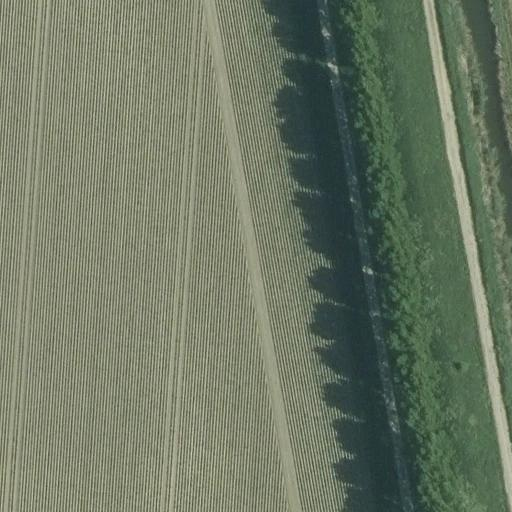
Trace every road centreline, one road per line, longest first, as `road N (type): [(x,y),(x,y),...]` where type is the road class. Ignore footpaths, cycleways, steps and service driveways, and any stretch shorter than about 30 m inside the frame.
road 1 (unclassified): [(412,511),(323,0)]
road 2 (track): [(511,475),(430,0)]
